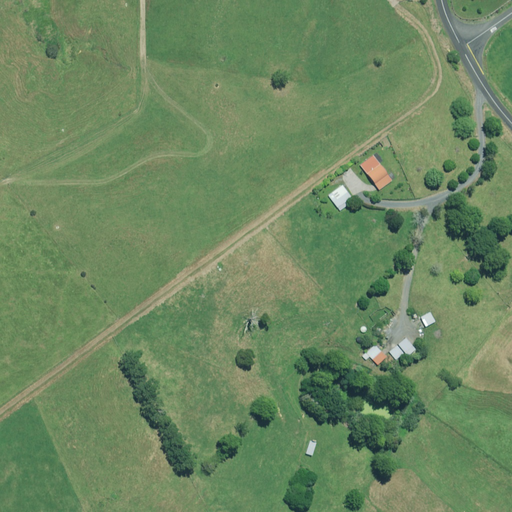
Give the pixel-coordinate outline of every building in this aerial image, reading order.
[(390,180),(374,159),(361,168),(378,190),(390,180)] [(350,198),(341,186),(328,196),(340,211),(348,205),(346,201),(350,198)] [(435,322),(430,312),(417,319),(422,329),(435,322)] [(415,350),(405,338),(398,344),(407,356),(415,350)] [(381,352),(375,346),(362,356),(365,360),(370,357),(372,359),(381,352)] [(403,354),(397,346),(389,352),(395,360),(403,354)] [(312,456),(316,443),(310,441),(305,454),(312,456)]
